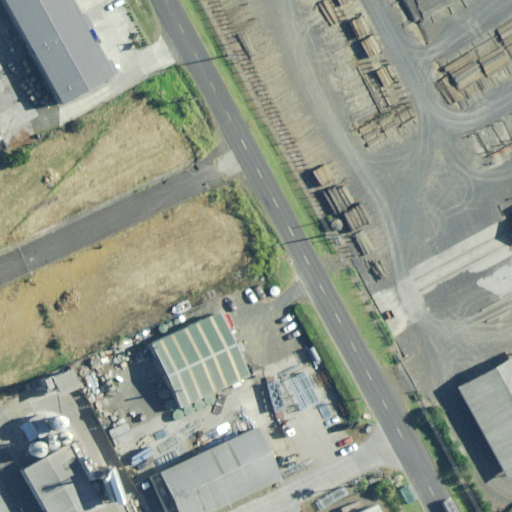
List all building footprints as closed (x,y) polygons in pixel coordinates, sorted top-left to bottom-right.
[(83,0),(20,0),(71,87),(118,61),(83,0)] [(204,305),(138,336),(168,398),(234,366),(204,305)] [(511,458),(511,340),(450,375),(501,465),(511,458)] [(43,396),(53,392),(55,396),(74,387),(66,370),(49,378),(37,384),(43,396)] [(259,413),(154,464),(177,511),(282,461),(259,413)] [(18,432),(31,459),(67,440),(54,414),(18,432)] [(21,464),(46,511),(54,511),(84,497),(58,445),(21,464)]
